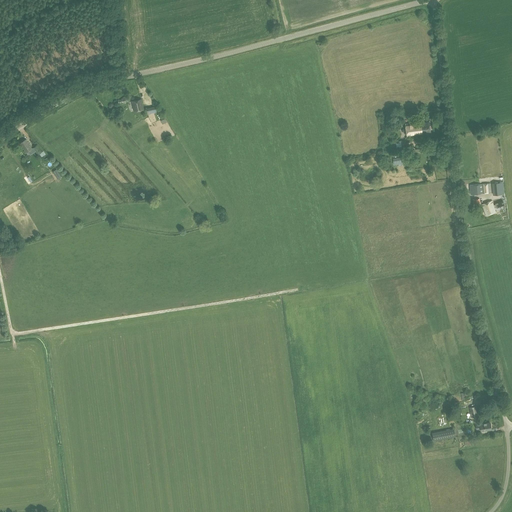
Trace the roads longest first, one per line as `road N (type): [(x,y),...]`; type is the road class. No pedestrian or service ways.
road 1 (unclassified): [(491,511),(506,484),(507,435),(469,283),(432,0)]
road 2 (tertiary): [(0,138),(87,88),(429,0)]
